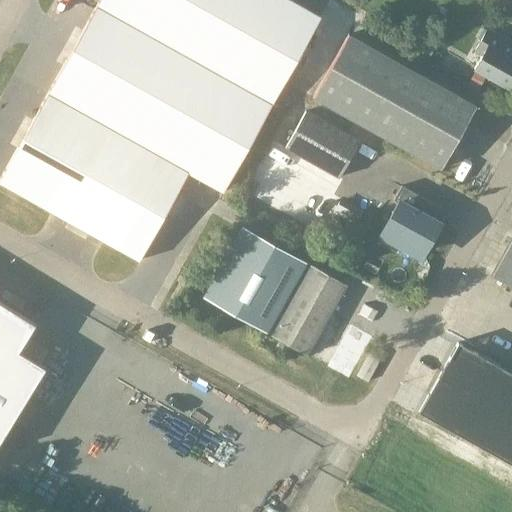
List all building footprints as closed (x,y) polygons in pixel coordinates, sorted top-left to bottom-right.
[(288,0),(98,0),(95,6),(271,104),(319,17),(288,0)] [(271,104),(95,6),(46,94),(187,172),(222,192),(271,104)] [(511,83),(511,60),(510,59),(511,55),(511,43),(486,29),(473,51),(480,55),(473,69),(509,89),(511,83)] [(347,34),(312,98),(439,169),(475,106),(347,34)] [(187,172),(46,94),(0,176),(0,183),(138,261),(187,172)] [(358,141),(304,111),(284,148),(338,178),(358,141)] [(438,207),(400,186),(392,200),(397,202),(383,227),(399,236),(397,240),(420,253),(427,241),(429,242),(439,224),(431,220),(438,207)] [(511,236),(490,275),(511,287),(511,236)] [(234,239),(202,297),(306,355),(345,285),(309,264),(302,278),(234,239)] [(180,275),(176,282),(183,286),(187,279),(180,275)] [(0,439),(45,368),(17,351),(34,324),(0,302),(0,439)] [(333,328),(325,341),(337,348),(326,368),(347,380),(377,327),(355,315),(345,335),(333,328)] [(511,373),(457,343),(418,413),(511,465),(511,373)] [(369,350),(355,376),(367,383),(381,357),(369,350)]
